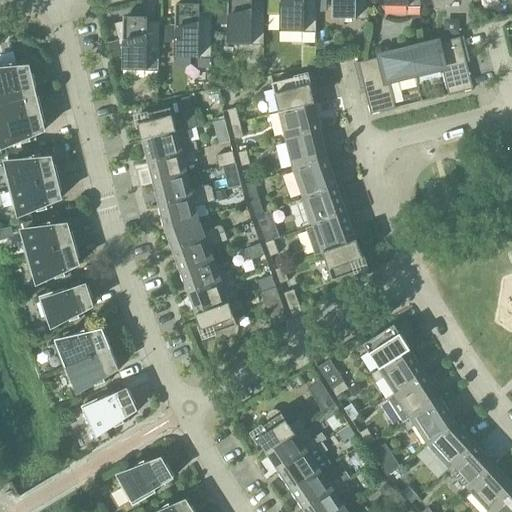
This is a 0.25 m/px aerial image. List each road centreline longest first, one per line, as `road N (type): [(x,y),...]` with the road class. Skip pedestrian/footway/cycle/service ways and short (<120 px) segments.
road 1 (residential): [(187,411),(108,206),(57,0)]
road 2 (residential): [(187,411),(411,275)]
road 3 (residential): [(511,426),(411,275)]
road 4 (residential): [(368,150),(511,108)]
road 5 (residential): [(411,275),(368,150)]
